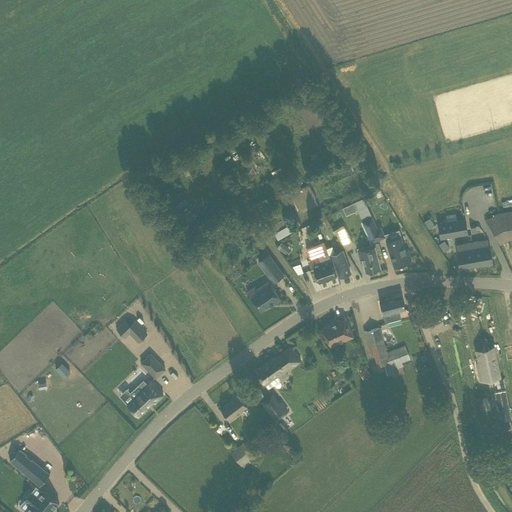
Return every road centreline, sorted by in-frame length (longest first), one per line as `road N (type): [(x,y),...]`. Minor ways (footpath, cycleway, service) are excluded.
road 1 (unclassified): [(82,511),(175,406),(294,319),(368,288),(413,281)]
road 2 (unclassified): [(472,477),(413,281)]
